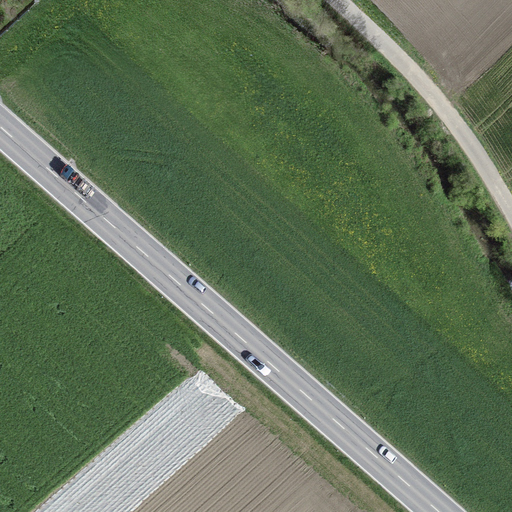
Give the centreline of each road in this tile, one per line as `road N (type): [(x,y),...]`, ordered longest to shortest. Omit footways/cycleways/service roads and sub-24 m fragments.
road 1 (primary): [(0,126),(439,511)]
road 2 (unclassified): [(511,213),(443,105),(337,0)]
